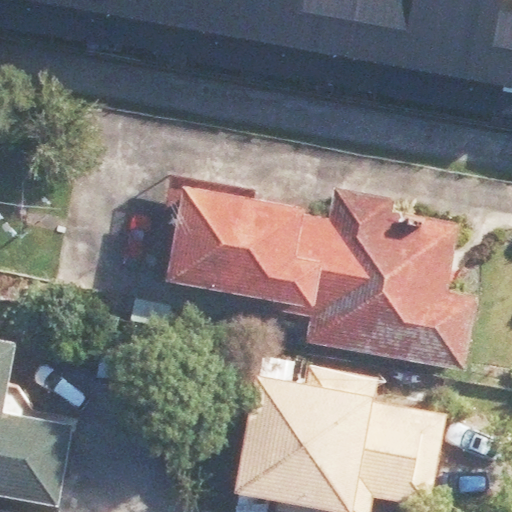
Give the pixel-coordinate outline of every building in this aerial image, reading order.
[(0,0),(0,19),(511,109),(511,5),(490,2),(489,0),(0,0)] [(292,207),(171,185),(153,281),(272,303),(270,311),(303,317),(298,342),(460,372),(474,295),(442,290),(455,223),(390,211),(392,200),(329,189),(323,220),(291,214),(292,207)] [(0,372),(6,342),(0,340),(0,497),(48,506),(63,426),(0,414),(0,372)] [(147,344),(95,344),(95,380),(147,380),(147,344)] [(301,383),(240,372),(218,493),(257,500),(256,507),(280,511),(365,511),(368,500),(425,510),(442,415),(368,401),(373,378),(304,365),(301,383)]
